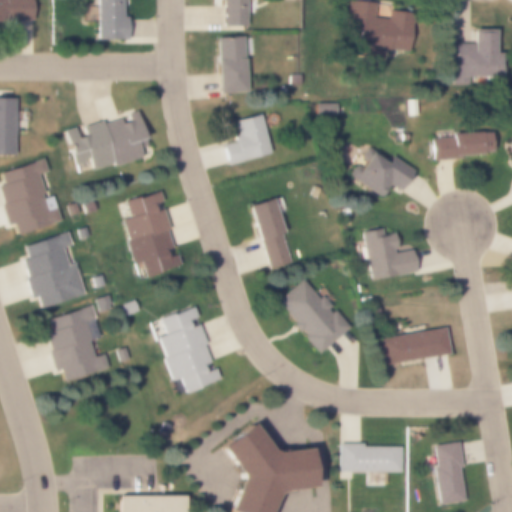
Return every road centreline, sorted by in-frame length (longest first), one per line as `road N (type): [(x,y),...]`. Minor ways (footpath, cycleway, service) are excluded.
road 1 (residential): [(487,398),(339,398),(300,382),(260,345),(234,296),(180,120),(171,0)]
road 2 (residential): [(460,221),(508,511)]
road 3 (residential): [(42,511),(36,451),(0,345)]
road 4 (residential): [(172,64),(0,64)]
